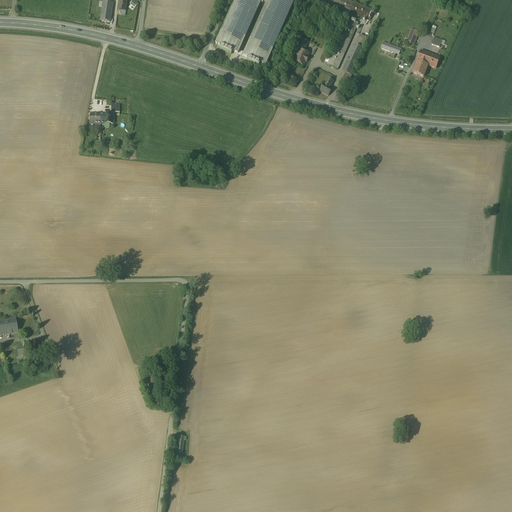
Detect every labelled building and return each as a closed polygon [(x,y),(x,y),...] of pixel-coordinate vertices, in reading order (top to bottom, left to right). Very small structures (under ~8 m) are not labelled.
[(127,0),(119,0),(118,10),(126,12),(127,0)] [(234,0),(215,44),(216,44),(221,46),(219,49),(232,55),(233,52),(238,54),(262,0),(267,0),(243,56),(248,58),(247,61),(259,67),(260,64),(265,66),(266,66),(295,0),(234,0)] [(374,11),(348,0),(324,0),(324,2),(369,21),(374,11)] [(113,4),(103,2),(102,10),(112,11),(113,4)] [(112,11),(102,10),(100,21),(110,23),(112,11)] [(348,19),(327,65),(338,70),(358,23),(348,19)] [(418,33),(412,31),(408,39),(415,42),(418,33)] [(367,39),(359,36),(355,45),(363,48),(367,39)] [(442,41),(434,38),(432,45),(440,48),(442,41)] [(308,43),(302,40),(298,49),(300,50),(304,52),(308,43)] [(401,49),(384,43),(381,48),(399,55),(401,49)] [(355,44),(342,72),(346,73),(337,92),(343,94),(347,84),(348,85),(352,76),(350,75),(363,48),(355,45),(355,44)] [(304,52),(300,50),(294,62),(304,66),(305,62),(306,63),(308,58),(307,58),(309,54),(304,52)] [(440,58),(421,51),(417,62),(428,66),(436,69),(440,58)] [(428,66),(417,62),(413,73),(424,77),(428,66)] [(328,79),(324,85),(323,85),(320,92),(328,97),(332,90),(330,88),(334,82),(328,79)] [(105,115),(91,115),(91,124),(91,123),(95,123),(95,124),(101,124),(101,123),(105,123),(105,115)] [(113,115),(105,115),(105,123),(105,124),(114,124),(114,120),(113,120),(113,115)] [(16,319),(7,321),(10,335),(19,333),(16,319)] [(7,321),(0,322),(0,336),(10,335),(7,321)] [(187,437),(180,436),(177,453),(185,454),(187,437)]
